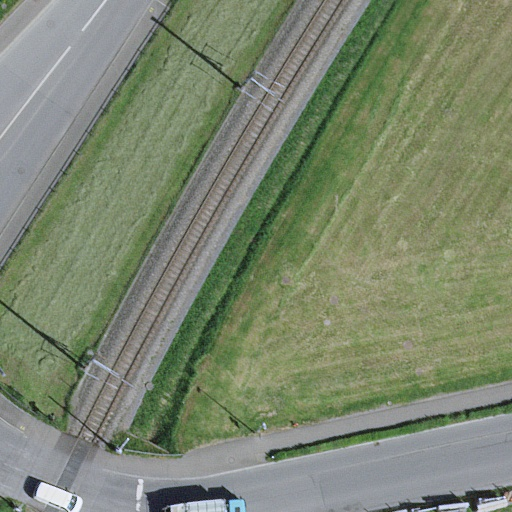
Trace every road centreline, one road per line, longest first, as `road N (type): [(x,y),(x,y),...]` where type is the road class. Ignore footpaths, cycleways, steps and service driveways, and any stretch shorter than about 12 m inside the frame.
road 1 (unclassified): [(511,443),(212,511)]
road 2 (tertiary): [(115,0),(0,142)]
road 3 (unclassified): [(135,511),(0,458)]
